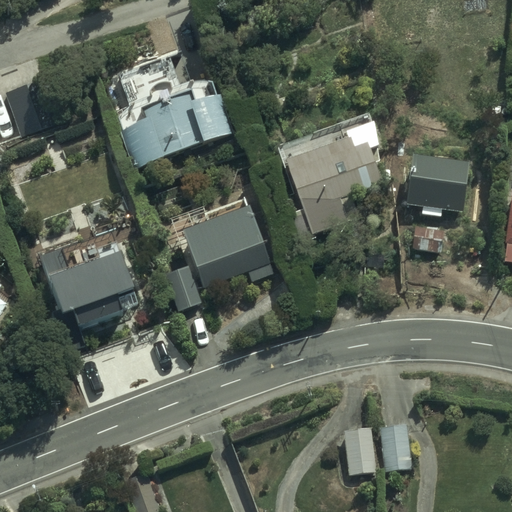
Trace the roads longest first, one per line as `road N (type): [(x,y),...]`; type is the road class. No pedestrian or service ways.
road 1 (tertiary): [(0,472),(315,355),(407,339),(511,349)]
road 2 (residential): [(0,58),(175,0)]
